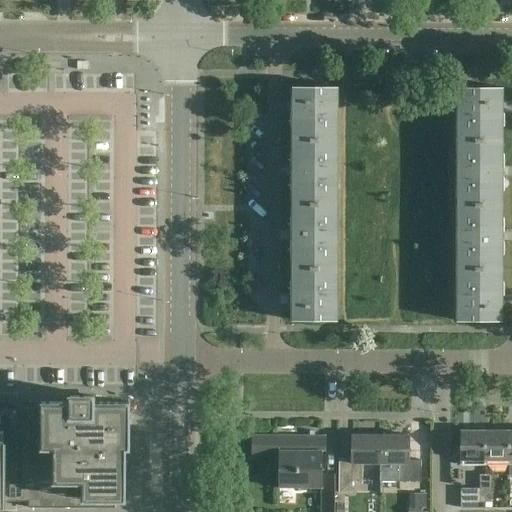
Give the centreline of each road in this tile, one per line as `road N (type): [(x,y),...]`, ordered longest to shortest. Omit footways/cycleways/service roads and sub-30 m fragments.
road 1 (residential): [(275,360),(274,38)]
road 2 (unclassified): [(180,360),(179,38)]
road 3 (unclassified): [(274,38),(511,38)]
road 4 (unclassified): [(0,37),(179,38)]
road 5 (residential): [(275,360),(441,361)]
road 6 (unclassified): [(179,511),(180,360)]
road 7 (residential): [(441,361),(440,511)]
